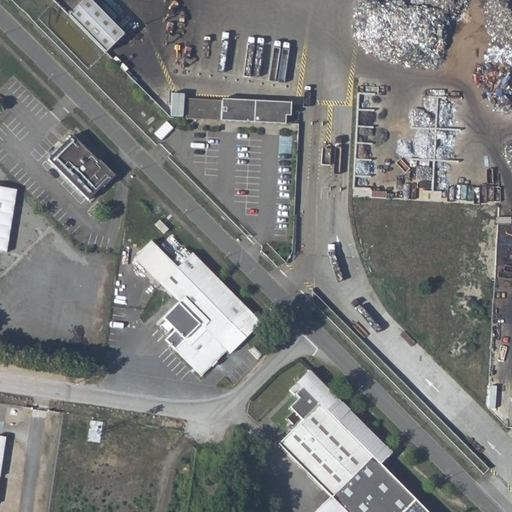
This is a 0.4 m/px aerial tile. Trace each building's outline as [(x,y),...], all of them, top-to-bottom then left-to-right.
[(83,0),(68,15),(105,53),(124,34),(89,0),(83,0)] [(186,99),(185,119),(290,125),(290,115),(286,115),(286,104),(286,102),(222,99),(222,100),(186,99)] [(102,164),(76,138),(53,162),(61,171),(63,172),(92,201),(106,188),(108,190),(119,178),(105,162),(102,164)] [(331,149),(322,149),(321,165),(330,165),(331,149)] [(32,153),(22,164),(46,189),(63,172),(61,171),(55,176),(32,153)] [(246,328),(254,320),(194,255),(193,257),(180,269),(179,270),(153,242),(137,258),(162,285),(201,326),(176,351),(201,377),(226,354),(223,350),(238,335),(242,339),(250,332),(246,328)] [(174,263),(180,269),(193,257),(187,251),(174,263)] [(428,511),(378,462),(389,451),(305,369),(288,386),(294,392),(293,393),(297,397),(288,406),(293,411),(287,417),(295,426),(288,433),(278,443),(331,495),(314,511),(428,511)] [(294,392),(288,386),(286,388),(292,394),(293,393),(294,392)] [(115,433),(138,437),(140,425),(128,423),(117,421),(115,433)]
